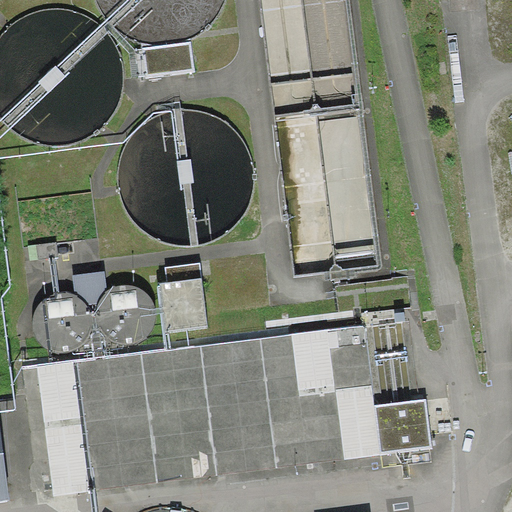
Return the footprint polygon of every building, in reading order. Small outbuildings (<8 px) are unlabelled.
[(201,279),(159,284),(166,333),(208,328),(201,279)] [(104,339),(112,345),(121,348),(131,348),(141,344),(149,338),(154,329),(156,318),(155,308),(150,299),(142,292),(133,288),(122,287),(113,290),(105,295),(99,303),(96,312),(95,322),(98,331),(104,339)] [(42,346),(50,352),(59,355),(69,354),(79,351),(87,344),(92,335),(94,325),(93,315),(88,306),(80,299),(70,294),(60,294),(51,297),(42,302),(37,310),(33,319),(33,329),(36,338),(42,346)] [(74,361),(90,489),(380,453),(375,407),(365,326),(74,361)] [(53,493),(90,489),(74,361),(37,365),(53,493)] [(375,407),(380,453),(432,446),(427,400),(375,407)] [(0,499),(11,498),(0,408),(0,499)]
